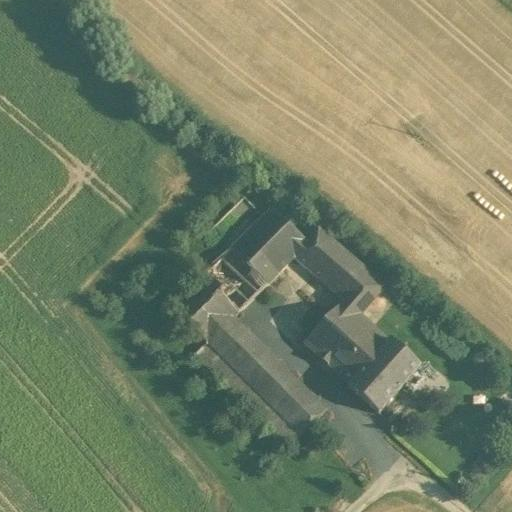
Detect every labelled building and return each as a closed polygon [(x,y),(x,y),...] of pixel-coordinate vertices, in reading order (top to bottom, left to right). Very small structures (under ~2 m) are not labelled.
[(271,213),(172,310),(207,345),(234,320),(294,261),(310,246),(308,244),(271,213)] [(386,288),(319,231),(308,244),(310,246),(294,261),(345,305),(346,304),(361,318),(386,288)] [(345,305),(304,346),(339,377),(341,375),(352,385),(390,343),(361,318),(346,304),(345,305)] [(326,413),(234,320),(207,345),(300,439),(326,413)] [(352,385),(349,389),(378,415),(379,416),(421,370),(419,369),(390,343),(352,385)] [(300,439),(207,345),(193,359),(286,452),(300,439)]
